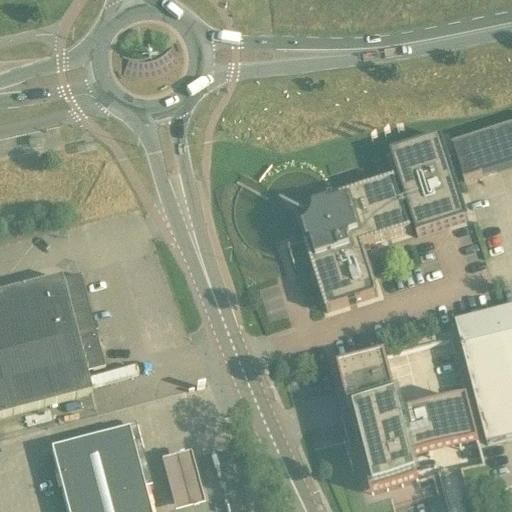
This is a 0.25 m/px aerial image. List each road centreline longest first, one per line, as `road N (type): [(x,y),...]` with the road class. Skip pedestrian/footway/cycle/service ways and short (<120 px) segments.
road 1 (tertiary): [(305,511),(222,323),(154,115)]
road 2 (secondary): [(511,25),(325,53),(202,57)]
